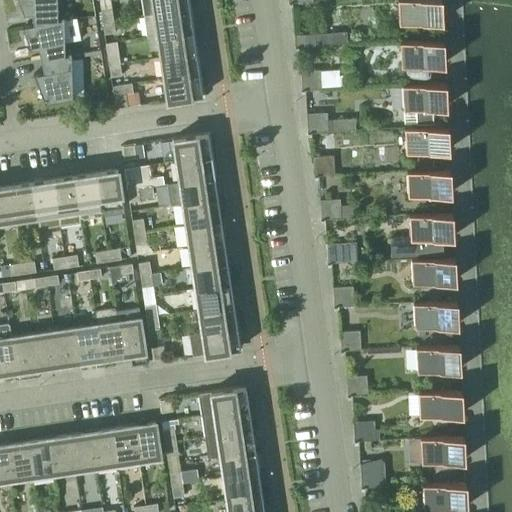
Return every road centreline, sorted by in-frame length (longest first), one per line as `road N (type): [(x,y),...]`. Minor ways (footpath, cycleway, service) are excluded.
road 1 (residential): [(0,400),(318,353)]
road 2 (residential): [(7,141),(281,95)]
road 3 (unclassified): [(318,353),(281,95)]
road 4 (unclassified): [(342,511),(318,353)]
